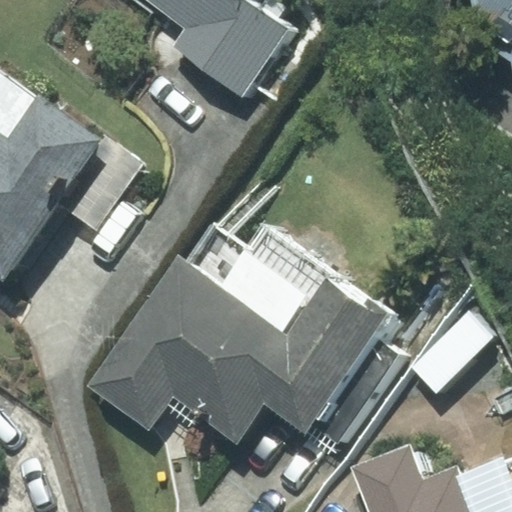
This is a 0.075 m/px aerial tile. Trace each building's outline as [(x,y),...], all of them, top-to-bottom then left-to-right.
[(137,0),(157,13),(143,33),(254,110),(305,38),(250,0),(137,0)] [(458,66),(511,102),(511,0),(451,0),(485,30),(458,66)] [(0,102),(0,282),(14,293),(117,158),(17,81),(0,102)] [(97,393),(159,439),(184,405),(253,456),(280,419),(320,449),(410,327),(281,232),(264,256),(222,225),(97,393)] [(370,511),(485,511),(471,475),(435,488),(422,454),(358,478),(370,511)]
